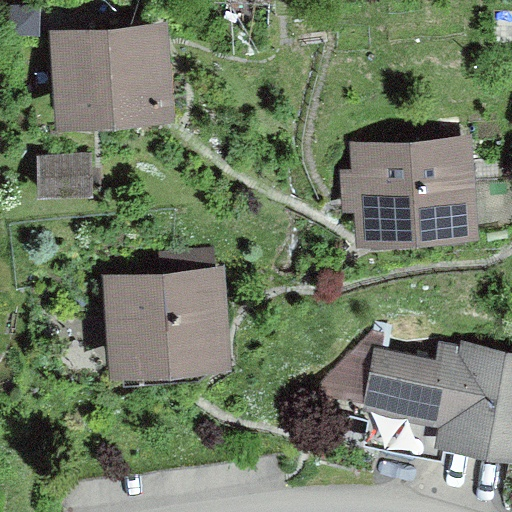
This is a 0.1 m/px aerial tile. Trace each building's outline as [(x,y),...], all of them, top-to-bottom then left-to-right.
[(153,12),(47,18),(53,110),(159,103),(153,12)] [(466,125),(347,137),(357,234),(476,221),(466,125)] [(102,148),(51,149),(52,187),(103,185),(102,148)] [(226,267),(112,279),(121,372),(235,360),(226,267)] [(436,361),(379,352),(367,424),(511,446),(511,349),(440,338),(436,361)]
